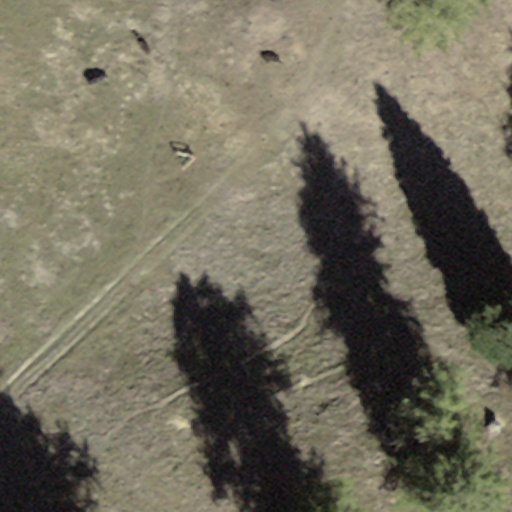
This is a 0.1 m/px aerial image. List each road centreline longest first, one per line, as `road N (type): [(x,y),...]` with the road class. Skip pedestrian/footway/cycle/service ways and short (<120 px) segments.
road 1 (track): [(131,272),(237,173),(327,65),(362,0)]
road 2 (track): [(0,396),(131,272)]
